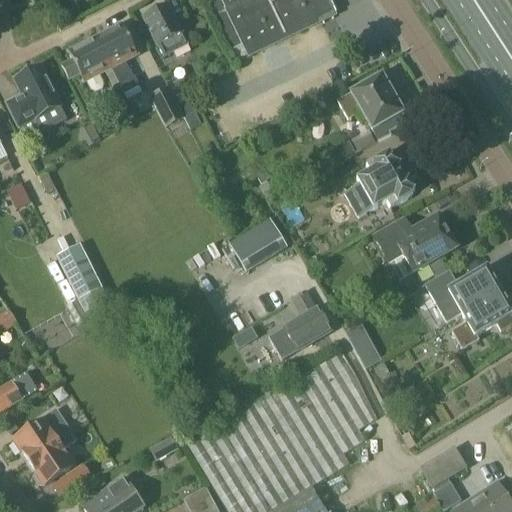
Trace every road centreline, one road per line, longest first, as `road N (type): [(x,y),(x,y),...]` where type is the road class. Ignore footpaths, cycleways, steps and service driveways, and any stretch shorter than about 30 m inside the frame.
road 1 (residential): [(511,184),(392,0)]
road 2 (residential): [(372,435),(394,466),(413,466),(511,407)]
